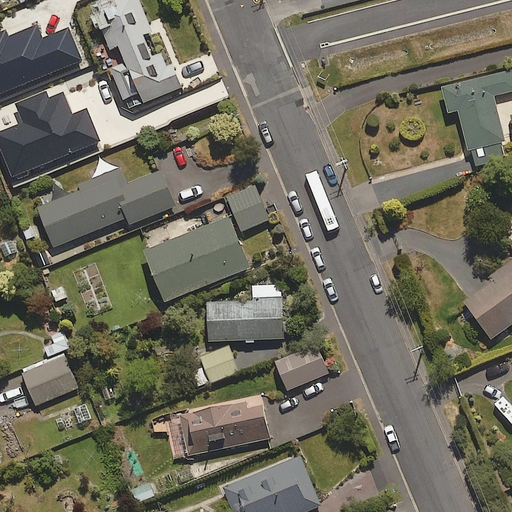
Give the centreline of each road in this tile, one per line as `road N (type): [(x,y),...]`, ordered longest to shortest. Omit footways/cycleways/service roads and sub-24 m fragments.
road 1 (residential): [(259,48),(448,511)]
road 2 (residential): [(259,48),(438,0)]
